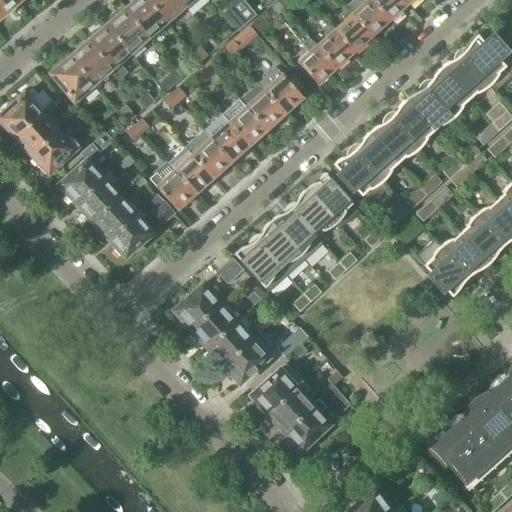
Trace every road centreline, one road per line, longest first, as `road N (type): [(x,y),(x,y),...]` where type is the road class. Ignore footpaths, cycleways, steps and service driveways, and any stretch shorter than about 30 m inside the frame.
road 1 (residential): [(121,317),(476,0)]
road 2 (residential): [(288,511),(121,317)]
road 3 (residential): [(121,317),(0,183)]
road 4 (residential): [(0,80),(91,0)]
